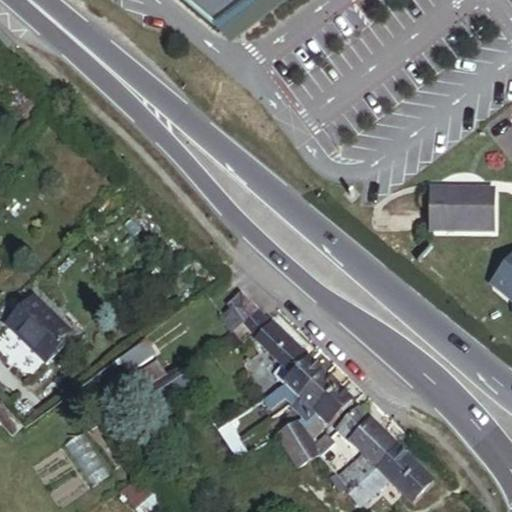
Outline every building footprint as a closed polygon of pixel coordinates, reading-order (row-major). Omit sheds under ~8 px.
[(511,0),(178,0),(220,36),(266,0),(511,0)] [(511,0),(266,0),(220,36),(236,56),(249,46),(310,0),(511,0)] [(432,234),(497,234),(497,193),(432,193),(432,218),(432,234)] [(511,264),(496,286),(498,293),(511,303),(511,264)] [(258,307),(244,293),(227,311),(240,324),(258,307)] [(69,342),(27,302),(0,331),(41,372),(69,342)] [(293,339),(274,323),(258,307),(240,324),(251,336),(258,329),(263,334),(258,338),(275,356),(293,339)] [(312,358),(293,339),(275,356),(295,375),(312,358)] [(133,374),(159,358),(149,343),(124,362),(133,374)] [(326,372),(312,358),(295,375),(288,382),(302,397),(326,372)] [(145,392),(170,375),(162,361),(135,379),(145,392)] [(152,417),(193,391),(179,368),(170,375),(145,392),(138,396),(152,417)] [(316,411),(341,387),(326,372),(302,397),(316,411)] [(330,424),(354,401),(341,387),(316,411),(330,424)] [(348,495),(400,444),(357,403),(339,423),(369,451),(338,481),(346,492),(348,495)] [(319,453),(311,442),(297,420),(277,433),(297,465),(319,453)] [(437,480),(400,444),(348,495),(357,507),(392,473),(418,500),(437,480)] [(338,481),(331,471),(322,478),(330,492),(335,488),(341,496),(346,492),(338,481)] [(122,492),(139,511),(173,511),(175,511),(142,474),(122,492)]
